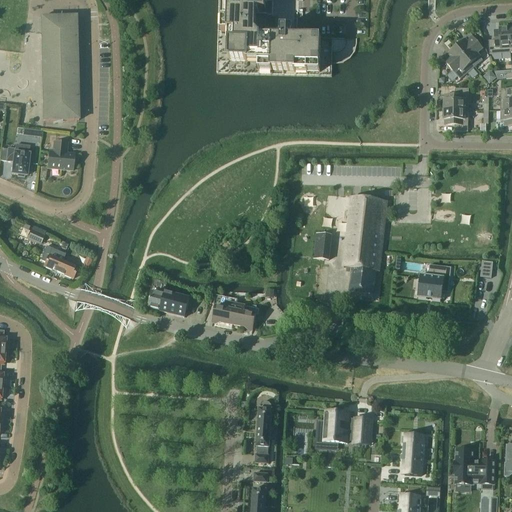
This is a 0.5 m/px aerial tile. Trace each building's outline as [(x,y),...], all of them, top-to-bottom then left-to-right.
[(331,77),(332,64),(332,53),(336,53),(339,52),(342,51),(344,48),(345,44),(345,40),(321,39),(290,38),(291,28),(291,23),(278,22),(278,28),(278,38),(260,37),(258,35),(259,35),(258,34),(258,35),(256,33),(256,15),(265,16),(266,16),(266,15),(272,16),(272,3),(267,3),(257,3),(256,0),(218,0),(217,75),(331,77)] [(43,122),(78,121),(76,18),(41,18),(43,122)] [(489,55),(511,54),(509,28),(502,29),(502,30),(499,30),(499,31),(494,32),(495,41),(488,42),(489,55)] [(457,48),(474,69),(483,61),(476,54),(482,49),(472,37),(466,42),(465,41),(457,48)] [(448,55),(449,57),(444,61),(460,81),(474,69),(457,48),(448,55)] [(444,104),(443,104),(443,111),(468,112),(468,90),(455,90),(455,97),(445,96),(445,102),(444,102),(444,104)] [(500,108),(500,112),(511,112),(511,90),(500,91),(500,108)] [(468,112),(443,111),(443,118),(444,118),(444,121),(445,121),(445,126),(454,126),(454,133),(468,133),(468,112)] [(505,122),(505,127),(511,126),(511,112),(500,112),(500,122),(505,122)] [(67,152),(67,145),(53,143),(52,153),(49,153),(47,169),(72,172),(74,155),(65,155),(66,151),(67,152)] [(29,147),(15,146),(15,150),(8,149),(6,163),(13,163),(11,175),(17,176),(17,178),(24,179),(24,177),(26,177),(27,173),(32,174),(33,165),(28,164),(29,155),(28,155),(29,147)] [(379,273),(387,203),(351,199),(343,269),(352,270),(349,295),(373,298),(376,272),(379,273)] [(40,245),(43,238),(31,232),(28,240),(40,245)] [(329,261),(332,237),(316,235),(313,259),(329,261)] [(57,274),(65,256),(46,247),(40,261),(45,264),(43,268),(57,274)] [(65,256),(57,274),(72,280),(77,270),(62,263),(65,256)] [(86,260),(82,268),(88,271),(92,262),(86,260)] [(451,269),(429,266),(428,275),(429,275),(428,277),(420,276),(417,298),(430,299),(437,300),(441,301),(444,279),(443,279),(443,277),(450,278),(451,269)] [(160,312),(165,293),(153,290),(148,308),(160,312)] [(160,312),(160,313),(184,319),(189,299),(165,293),(160,312)] [(233,326),(237,306),(214,301),(213,306),(215,309),(214,317),(216,325),(223,322),(224,323),(225,324),(233,326)] [(237,306),(233,326),(241,327),(242,326),(243,326),(248,331),(254,325),(255,317),(258,315),(259,310),(237,306)] [(257,434),(256,448),(257,448),(257,456),(256,456),(255,464),(268,465),(268,457),(268,449),(269,449),(272,411),(271,411),(271,408),(272,409),(272,408),(271,408),(271,406),(270,404),(268,403),(266,403),(264,403),(262,404),(261,405),(260,407),(259,407),(259,408),(260,408),(260,410),(259,410),(258,430),(257,434)] [(317,422),(317,432),(324,433),(323,443),(347,445),(347,440),(353,440),(353,445),(367,446),(367,438),(371,439),(371,435),(373,435),(373,424),(372,424),(372,420),(355,419),(354,424),(348,423),(349,414),(325,412),(325,423),(317,422)] [(403,444),(402,469),(405,469),(404,476),(420,478),(421,470),(423,470),(425,437),(410,436),(409,445),(403,444)] [(456,463),(454,463),(453,475),(455,475),(455,486),(462,486),(464,486),(471,486),(471,484),(480,484),(480,485),(493,486),(494,462),(481,461),(481,463),(472,463),(472,451),(456,451),(456,463)] [(255,474),(254,476),(254,482),(267,483),(267,475),(255,474)] [(264,491),(255,491),(255,490),(253,490),(252,504),(253,504),(252,508),(251,511),(264,511),(265,509),(265,505),(266,491),(264,491)] [(384,495),(384,502),(399,503),(398,511),(419,511),(420,505),(419,505),(419,497),(403,496),(384,495)]
